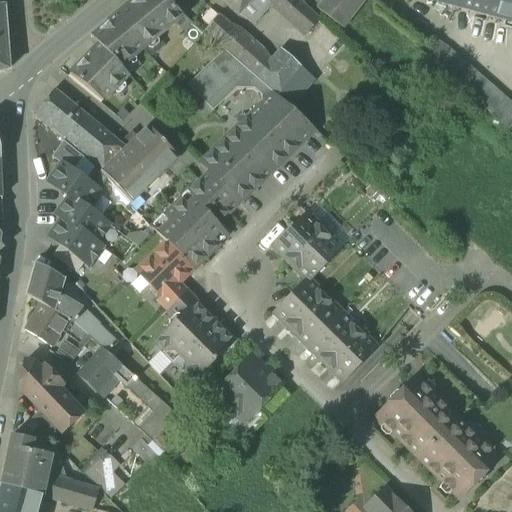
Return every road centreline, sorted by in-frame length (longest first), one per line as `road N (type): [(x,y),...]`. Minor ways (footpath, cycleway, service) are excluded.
road 1 (residential): [(340,416),(233,307),(229,253),(351,138)]
road 2 (tertiary): [(0,360),(23,255),(14,113),(23,73)]
road 3 (residential): [(340,416),(482,269)]
road 4 (unclassified): [(141,110),(123,129),(40,60)]
road 5 (residential): [(430,511),(340,416)]
